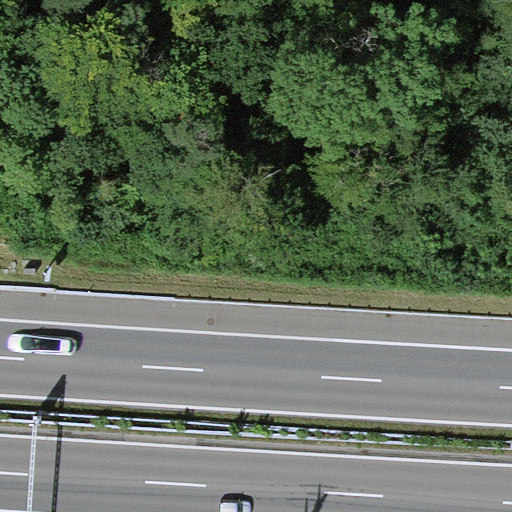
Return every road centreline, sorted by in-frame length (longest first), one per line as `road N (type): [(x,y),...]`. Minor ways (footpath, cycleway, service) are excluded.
road 1 (motorway): [(511,388),(0,360)]
road 2 (motorway): [(0,482),(468,511)]
